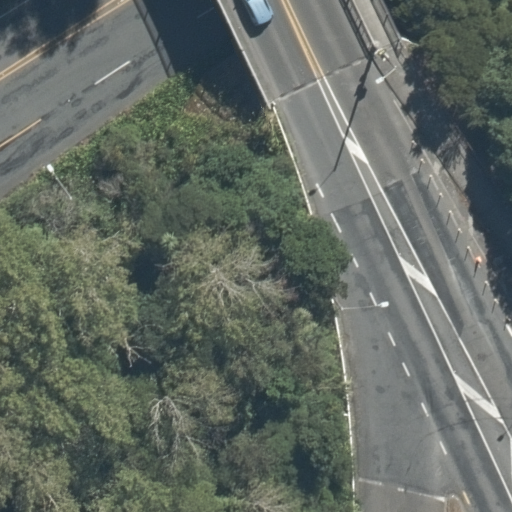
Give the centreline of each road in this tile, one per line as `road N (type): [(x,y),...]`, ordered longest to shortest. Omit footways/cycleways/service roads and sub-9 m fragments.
road 1 (secondary): [(320,78),(511,384)]
road 2 (secondary): [(422,345),(320,78)]
road 3 (secondary): [(498,511),(422,345)]
road 4 (secondary): [(399,511),(422,345)]
road 5 (secondary): [(0,84),(134,0)]
